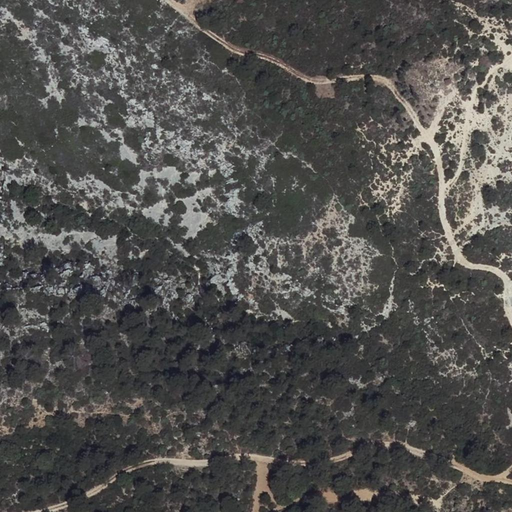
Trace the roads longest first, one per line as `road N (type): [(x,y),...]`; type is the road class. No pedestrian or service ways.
road 1 (track): [(511,302),(497,268),(456,256),(442,216),(439,152),(384,78),(311,80),(271,58),(234,51),(170,0)]
road 2 (track): [(33,511),(73,502),(134,465),(245,457),(292,464),(385,445),(511,480)]
